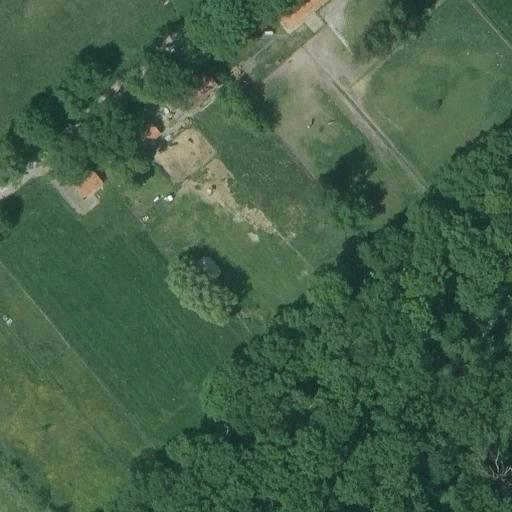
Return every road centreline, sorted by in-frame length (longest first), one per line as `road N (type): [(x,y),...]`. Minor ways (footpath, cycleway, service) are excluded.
road 1 (track): [(126,511),(253,393),(511,182)]
road 2 (track): [(0,197),(226,0)]
